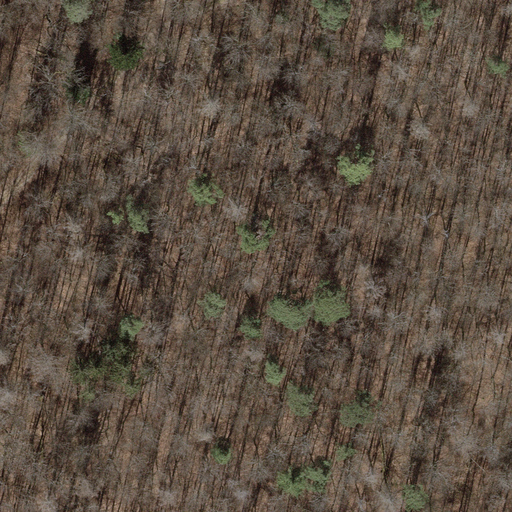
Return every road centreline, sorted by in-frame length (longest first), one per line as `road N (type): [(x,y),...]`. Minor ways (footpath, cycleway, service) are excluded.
road 1 (track): [(0,203),(166,6),(188,0)]
road 2 (track): [(388,511),(511,398)]
